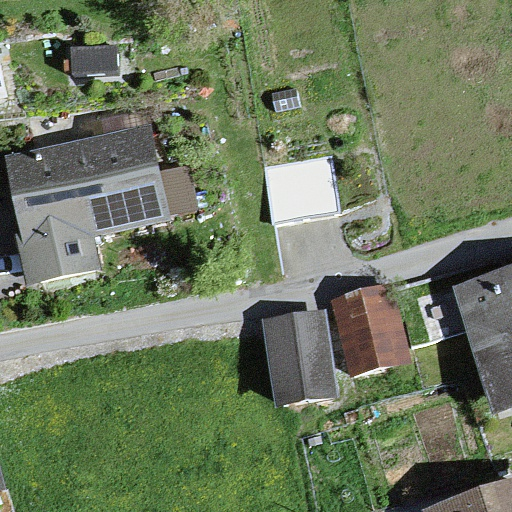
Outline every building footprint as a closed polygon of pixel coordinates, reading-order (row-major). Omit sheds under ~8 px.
[(150,129),(11,159),(39,287),(105,273),(97,236),(170,220),(150,129)] [(511,270),(459,288),(502,417),(511,413),(511,270)] [(386,286),(336,301),(359,377),(408,362),(386,286)] [(322,312),(269,320),(284,407),(337,398),(322,312)] [(0,480),(0,508),(8,506),(0,480)] [(511,511),(511,500),(479,511),(511,511)]
